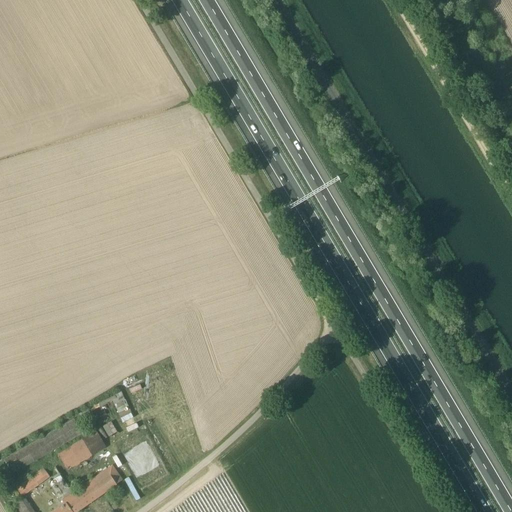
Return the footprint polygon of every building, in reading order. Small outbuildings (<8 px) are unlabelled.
[(13,475),(83,434),(75,419),(4,460),(13,475)] [(110,436),(118,431),(112,421),(104,426),(110,436)] [(68,471),(107,449),(97,431),(58,454),(68,471)] [(77,511),(122,480),(111,465),(62,501),(64,504),(53,511),(77,511)] [(42,467),(17,488),(24,497),(50,477),(42,467)] [(35,511),(25,497),(12,505),(17,511),(35,511)]
